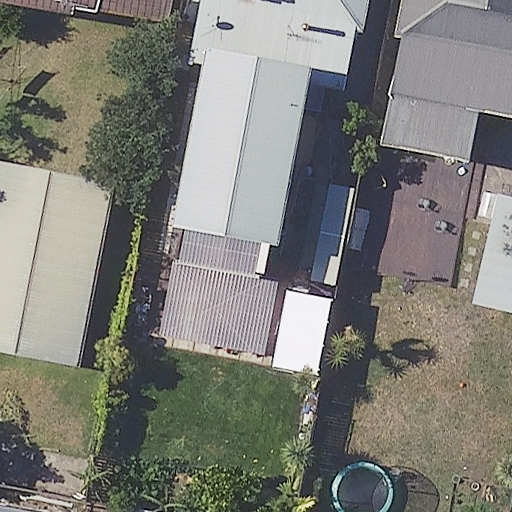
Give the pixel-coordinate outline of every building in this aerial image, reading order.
[(0,0),(0,1),(170,32),(175,0),(0,0)] [(279,289),(305,88),(334,92),(363,95),(375,0),(211,0),(176,275),(279,289)] [(511,125),(511,0),(413,0),(387,153),(476,168),(485,121),(511,125)] [(122,184),(0,159),(0,350),(84,368),(122,184)] [(76,511),(79,503),(0,484),(0,511),(76,511)]
